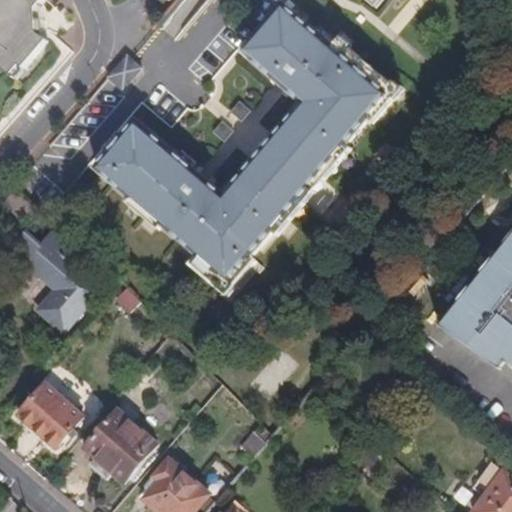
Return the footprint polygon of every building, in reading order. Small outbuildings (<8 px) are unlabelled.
[(0,0),(0,71),(10,79),(19,69),(23,72),(46,44),(37,37),(37,33),(18,34),(16,18),(36,17),(35,14),(44,3),(40,0),(0,0)] [(348,137),(368,114),(373,118),(395,93),(386,85),(382,81),(371,71),(361,62),(350,53),(342,46),(292,1),(256,42),(264,48),(256,57),(281,78),(289,70),(300,80),(292,88),(299,94),(305,99),(297,109),(288,119),(286,116),(241,168),(244,170),(236,178),(228,188),(222,183),(214,176),(207,185),(196,175),(204,167),(198,162),(185,151),(143,114),(130,130),(114,148),(107,156),(100,149),(95,154),(133,187),(150,203),(167,217),(199,246),(192,254),(223,281),(230,273),(237,278),(260,252),(253,246),(272,225),(286,208),(301,191),(320,169),(334,154),(348,137)] [(37,33),(36,17),(16,18),(18,34),(37,33)] [(350,53),(357,46),(349,38),(342,46),(350,53)] [(256,57),(264,48),(256,42),(249,50),(256,57)] [(135,85),(152,66),(133,50),(117,69),(135,85)] [(378,64),(367,55),(361,62),(371,71),(378,64)] [(382,81),(388,73),(378,64),(371,71),(382,81)] [(22,76),(23,72),(19,69),(10,79),(16,84),(22,76)] [(300,80),(289,70),(281,78),(292,88),(300,80)] [(395,93),(402,85),(393,77),(386,85),(395,93)] [(297,109),(305,99),(299,94),(291,104),(297,109)] [(255,107),(245,98),(236,108),(246,117),(255,107)] [(228,138),(237,128),(227,118),(217,129),(228,138)] [(114,148),(130,130),(125,126),(109,143),(114,148)] [(339,159),(354,142),(348,137),(334,154),(339,159)] [(202,158),(189,146),(185,151),(198,162),(202,158)] [(325,174),(339,159),(334,154),(320,169),(325,174)] [(207,185),(214,176),(204,167),(196,175),(207,185)] [(228,188),(236,178),(231,173),(222,183),(228,188)] [(150,203),(133,187),(128,193),(146,208),(150,203)] [(292,213),(306,196),(301,191),(286,208),(292,213)] [(46,217),(17,192),(6,205),(34,230),(46,217)] [(167,217),(150,203),(146,208),(162,223),(167,217)] [(277,229),(292,213),(286,208),(272,225),(277,229)] [(76,273),(86,263),(53,234),(27,263),(58,290),(41,310),(65,332),(99,294),(76,273)] [(511,239),(441,329),(499,370),(506,361),(511,365),(511,239)] [(131,314),(142,303),(128,289),(118,301),(131,314)] [(268,400),(296,364),(279,352),(252,387),(268,400)] [(57,449),(84,418),(46,385),(19,415),(57,449)] [(124,483),(157,445),(117,411),(85,448),(124,483)] [(256,459),(267,444),(255,433),(243,447),(256,459)] [(474,511),(511,511),(511,474),(491,459),(473,484),(487,494),(474,511)] [(195,511),(209,497),(169,461),(146,487),(152,492),(145,500),(159,511),(195,511)] [(462,482),(451,498),(466,509),(477,492),(462,482)]
